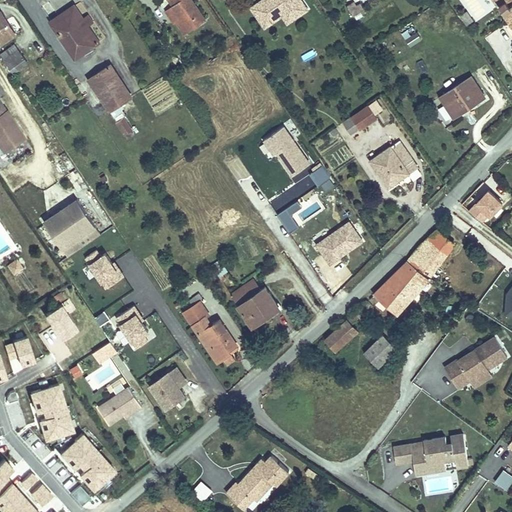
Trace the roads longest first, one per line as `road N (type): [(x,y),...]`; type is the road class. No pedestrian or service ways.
road 1 (unclassified): [(110,511),(357,292),(511,132)]
road 2 (unknown): [(344,475),(434,363)]
